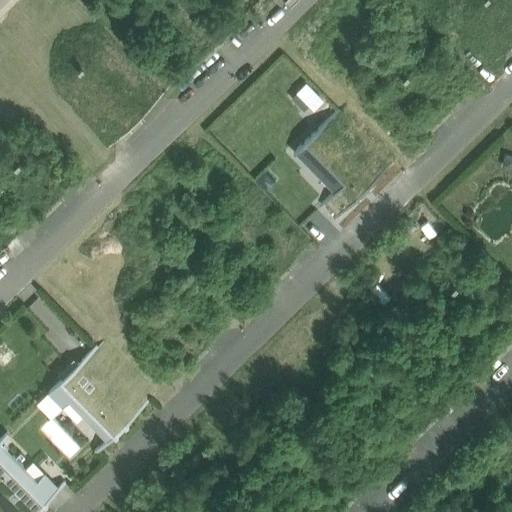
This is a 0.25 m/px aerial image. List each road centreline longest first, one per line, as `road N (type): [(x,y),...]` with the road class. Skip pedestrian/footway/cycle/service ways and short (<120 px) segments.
road 1 (unclassified): [(511,82),(74,511)]
road 2 (unclassified): [(298,0),(0,294)]
road 3 (unclassified): [(511,378),(376,511)]
